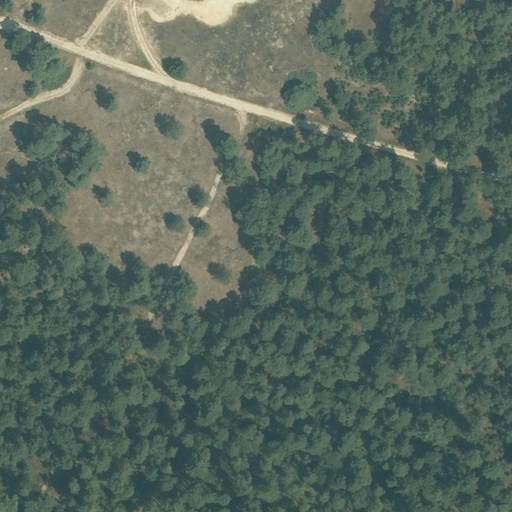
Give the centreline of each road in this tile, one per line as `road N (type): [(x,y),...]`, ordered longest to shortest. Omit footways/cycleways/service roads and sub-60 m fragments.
road 1 (track): [(0,22),(241,107),(511,181)]
road 2 (track): [(34,511),(242,146),(241,107)]
road 3 (unknown): [(0,117),(70,83),(114,0)]
